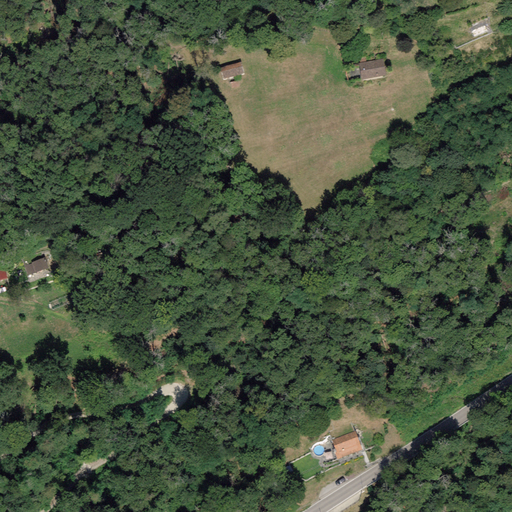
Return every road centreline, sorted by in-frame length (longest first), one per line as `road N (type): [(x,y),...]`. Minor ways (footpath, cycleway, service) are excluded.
road 1 (track): [(0,455),(80,415),(168,388),(179,393),(166,414),(76,480),(48,511)]
road 2 (tertiary): [(315,511),(511,381)]
